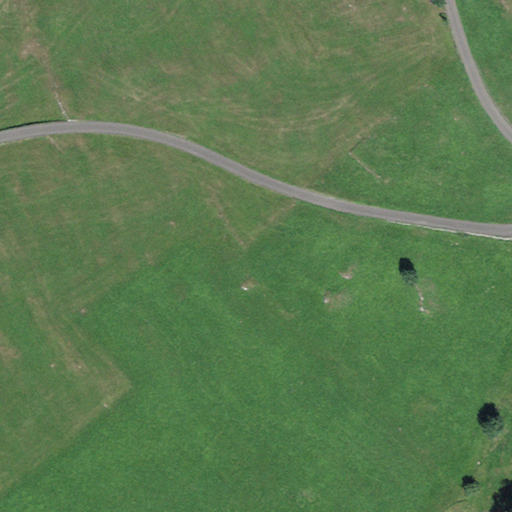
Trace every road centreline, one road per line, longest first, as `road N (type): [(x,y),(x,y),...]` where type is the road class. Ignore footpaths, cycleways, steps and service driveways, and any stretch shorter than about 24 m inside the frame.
road 1 (track): [(511,230),(317,200),(154,134),(105,126),(0,138)]
road 2 (track): [(448,0),(471,68),(511,135)]
